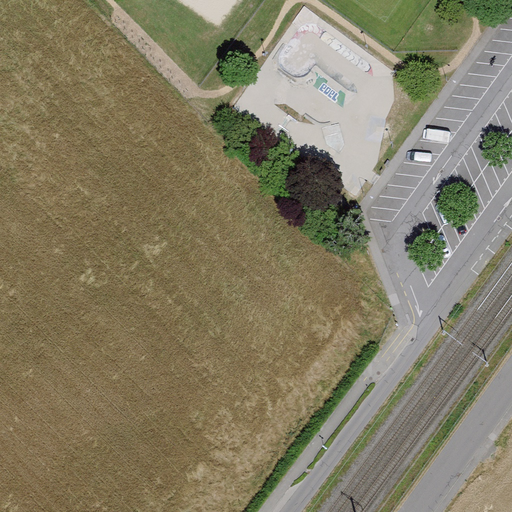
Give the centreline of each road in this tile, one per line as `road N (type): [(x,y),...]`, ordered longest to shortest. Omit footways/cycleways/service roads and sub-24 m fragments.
road 1 (residential): [(427,328),(289,511)]
road 2 (residential): [(511,73),(392,239)]
road 3 (residential): [(427,328),(453,276),(511,195)]
road 4 (unclassified): [(424,511),(511,391)]
